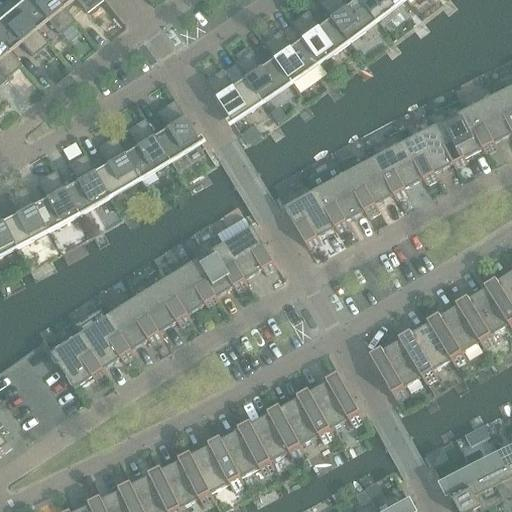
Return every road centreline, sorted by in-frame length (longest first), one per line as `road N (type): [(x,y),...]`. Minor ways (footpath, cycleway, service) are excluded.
road 1 (residential): [(338,336),(12,502),(0,499)]
road 2 (residential): [(0,487),(307,279)]
road 3 (residential): [(307,279),(174,64)]
road 4 (residential): [(307,279),(511,171)]
road 5 (residential): [(511,227),(338,336)]
road 6 (residential): [(0,166),(174,64)]
road 7 (residential): [(434,511),(338,336)]
road 8 (residential): [(0,140),(145,23)]
